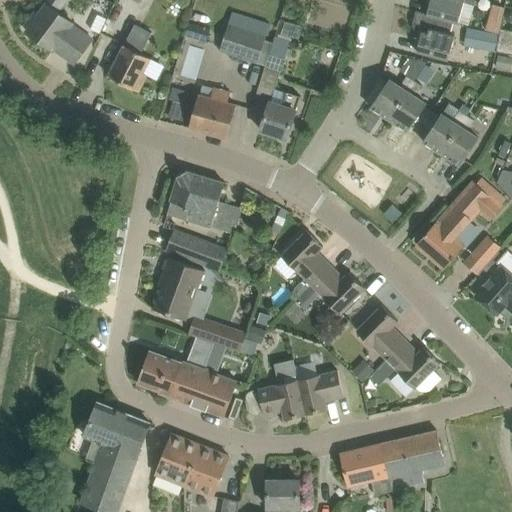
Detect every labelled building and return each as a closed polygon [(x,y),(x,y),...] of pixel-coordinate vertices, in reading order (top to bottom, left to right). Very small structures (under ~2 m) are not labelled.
[(75,22),(61,10),(46,0),(44,0),(26,25),(29,27),(27,30),(53,50),(55,48),(75,63),(87,47),(94,38),(74,24),(75,22)] [(431,0),(427,13),(458,22),(464,1),(474,4),(475,0),(431,0)] [(505,7),(493,4),(486,29),(500,31),(505,7)] [(129,37),(118,58),(109,75),(139,91),(149,72),(145,70),(152,58),(135,49),(145,30),(135,25),(140,16),(124,7),(114,29),(129,37)] [(417,12),(414,23),(414,27),(417,29),(423,31),(417,51),(448,60),(456,34),(450,32),(453,22),(458,23),(458,22),(427,13),(416,10),(416,12),(417,12)] [(220,51),(258,63),(267,35),(229,22),(220,51)] [(511,28),(501,27),(499,39),(511,41),(511,28)] [(499,34),(484,31),(481,47),(496,50),(499,34)] [(266,65),(257,92),(272,97),(290,43),(288,42),(287,45),(282,43),(282,41),(275,39),(266,65)] [(511,53),(511,41),(499,39),(497,51),(500,51),(508,53),(511,53)] [(194,75),(199,57),(187,54),(182,72),(194,75)] [(495,67),(511,70),(511,65),(511,56),(498,54),(495,67)] [(407,75),(400,85),(390,78),(371,106),(389,118),(388,118),(390,119),(415,80),(417,77),(422,69),(427,63),(419,57),(418,59),(408,56),(399,70),(407,75)] [(422,84),(415,80),(390,119),(391,120),(391,119),(408,131),(428,102),(416,94),(422,84)] [(199,92),(190,128),(227,138),(236,102),(229,100),(232,90),(215,86),(213,96),(199,92)] [(271,99),(267,110),(261,129),(264,131),(266,134),(271,135),(275,134),(287,138),(301,96),(288,92),(284,103),(271,99)] [(185,115),(186,115),(189,104),(174,99),(171,110),(172,110),(185,115)] [(441,152),(442,153),(468,114),(460,109),(454,118),(443,111),(423,141),(441,152)] [(475,119),(468,114),(442,153),(443,154),(461,165),(480,136),(469,128),(475,119)] [(220,201),(225,182),(188,171),(187,169),(178,174),(179,176),(171,200),(172,200),(168,213),(212,227),(212,225),(222,229),(229,204),(220,201)] [(488,182),(482,188),(474,181),(439,221),(438,221),(418,244),(444,267),(466,243),(458,236),(481,209),(491,217),(506,199),(496,191),(497,189),(488,182)] [(283,208),(281,206),(275,221),(271,229),(272,229),(269,237),(277,241),(290,211),(283,208)] [(175,228),(172,234),(166,249),(220,270),(229,248),(175,228)] [(296,300),(329,266),(316,253),(324,245),(308,229),(282,255),(305,277),(294,288),(300,293),(295,299),(296,300)] [(463,262),(476,274),(501,245),(488,234),(463,262)] [(511,252),(508,249),(503,254),(498,250),(479,272),(488,281),(486,283),(476,295),(497,314),(506,304),(511,309),(511,252)] [(205,270),(189,264),(170,257),(160,284),(164,285),(155,308),(187,320),(205,270)] [(349,271),(345,276),(342,279),(329,266),(296,300),(304,309),(320,293),(340,313),(366,287),(349,271)] [(357,330),(386,359),(404,341),(391,328),(399,320),(383,304),(357,330)] [(260,309),(256,321),(270,325),(274,314),(260,309)] [(249,337),(259,341),(263,343),(267,329),(253,324),(249,337)] [(247,332),(246,331),(234,327),(227,346),(240,351),(245,336),(246,336),(247,332)] [(194,344),(211,351),(214,341),(197,335),(194,344)] [(417,354),(404,341),(386,359),(415,388),(416,387),(419,389),(423,390),(427,390),(431,389),(442,378),(434,369),(441,362),(424,346),(417,354)] [(150,350),(138,382),(160,390),(159,392),(171,396),(179,376),(198,383),(204,366),(185,359),(183,362),(150,350)] [(275,362),(279,383),(258,388),(259,392),(264,413),(283,409),(285,419),(306,414),(298,377),(294,358),(275,362)] [(364,359),(353,371),(363,380),(374,369),(364,359)] [(171,396),(225,416),(239,379),(204,366),(198,383),(179,376),(171,396)] [(340,375),(338,368),(298,377),(306,414),(328,409),(326,399),(344,394),(340,375)] [(380,385),(388,377),(379,368),(371,377),(380,385)] [(88,485),(83,500),(113,511),(119,511),(133,471),(137,460),(136,460),(151,422),(98,401),(84,435),(95,439),(88,458),(96,461),(87,485),(88,485)] [(446,463),(438,430),(381,443),(391,476),(392,490),(427,482),(424,468),(446,463)] [(156,474),(186,485),(202,445),(172,433),(156,474)] [(391,476),(381,443),(342,453),(350,485),(372,480),(375,494),(392,490),(391,476)] [(186,485),(214,496),(230,456),(202,445),(186,485)] [(285,511),(285,508),(300,508),(300,479),(268,479),(268,511),(285,511)] [(224,497),(222,511),(237,511),(240,500),(224,497)]
